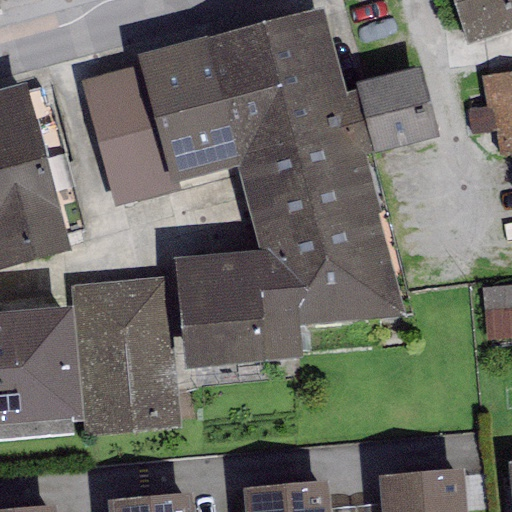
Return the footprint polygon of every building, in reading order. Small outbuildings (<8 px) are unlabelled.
[(511,0),(451,0),(466,45),(511,30),(511,0)] [(321,7),(137,54),(139,66),(171,185),(176,184),(235,166),(261,250),(172,259),(181,370),(301,358),(299,326),(401,317),(360,156),(373,154),(357,91),(344,94),(321,7)] [(178,191),(176,184),(171,185),(139,66),(80,82),(114,209),(178,191)] [(418,66),(355,82),(357,91),(373,154),(437,137),(418,66)] [(511,71),(480,76),(485,107),(466,109),(469,135),(495,132),(499,159),(511,156),(511,71)] [(24,83),(0,89),(0,270),(71,251),(24,83)] [(71,307),(0,313),(0,440),(73,434),(72,423),(83,422),(84,437),(176,429),(165,277),(71,286),(71,307)] [(511,283),(492,284),(495,334),(511,333),(511,283)] [(466,511),(463,470),(377,476),(380,511),(466,511)] [(330,511),(328,483),(242,489),(243,511),(330,511)] [(193,511),(192,495),(106,501),(107,511),(193,511)]
